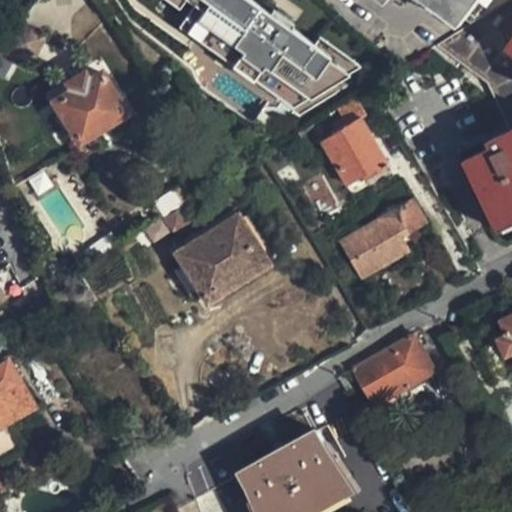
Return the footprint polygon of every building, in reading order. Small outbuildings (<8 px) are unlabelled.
[(197,15),(242,48),(239,52),(261,68),(263,64),(308,96),(310,97),(347,73),(345,72),(327,59),(330,55),(313,43),(290,26),(293,22),(272,7),(269,11),(254,0),(192,0),(203,7),(197,15)] [(511,139),(467,161),(497,223),(511,216),(511,0),(508,0),(475,21),(471,23),(435,46),(489,85),(511,129),(511,139)] [(446,0),(475,21),(508,0),(446,0)] [(203,7),(194,1),(179,22),(203,40),(233,61),(232,62),(254,77),(293,105),(308,96),(263,64),(261,68),(239,52),(242,48),(197,15),(203,7)] [(8,49),(35,61),(46,37),(20,24),(8,49)] [(313,43),(330,55),(327,59),(345,72),(358,63),(319,35),(313,43)] [(347,73),(310,97),(315,106),(352,81),(347,73)] [(124,113),(101,75),(88,82),(83,75),(66,84),(71,90),(53,102),(75,141),(124,113)] [(316,148),(342,191),(347,199),(388,174),(385,169),(354,125),(316,148)] [(32,181),(40,194),(53,186),(45,173),(32,181)] [(305,188),(321,209),(335,198),(320,177),(305,188)] [(169,199),(178,213),(190,205),(200,198),(191,184),(169,199)] [(356,281),(405,251),(398,239),(426,223),(410,198),(334,245),(356,281)] [(142,215),(152,230),(157,227),(147,211),(142,215)] [(267,263),(234,211),(171,253),(204,304),(267,263)] [(502,233),(511,228),(511,216),(497,223),(502,233)] [(511,315),(502,320),(510,338),(500,342),(507,355),(511,352),(511,315)] [(433,370),(411,334),(350,369),(372,406),(433,370)] [(0,463),(22,450),(7,425),(32,409),(0,358),(0,463)] [(262,511),(309,511),(348,490),(316,431),(241,473),(262,511)] [(88,488),(97,507),(133,491),(124,472),(88,488)] [(415,483),(406,487),(412,499),(420,494),(415,483)]
